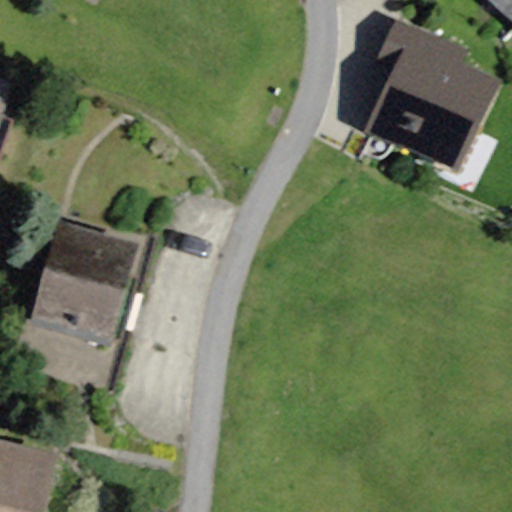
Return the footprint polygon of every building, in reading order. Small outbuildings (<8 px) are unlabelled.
[(83,0),(48,0),(76,15),(83,0)] [(511,0),(467,0),(511,41),(511,0)] [(469,66),(396,35),(373,89),(402,101),(378,155),(474,196),(511,108),(461,87),(469,66)] [(0,165),(21,100),(0,93),(0,165)] [(147,261),(59,235),(20,369),(107,394),(147,261)] [(50,511),(61,466),(0,451),(0,511),(50,511)]
